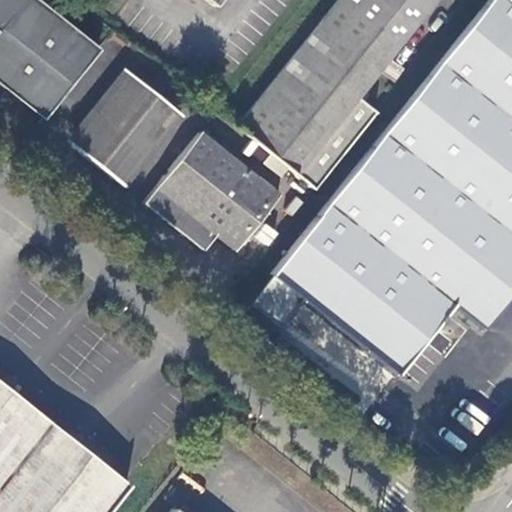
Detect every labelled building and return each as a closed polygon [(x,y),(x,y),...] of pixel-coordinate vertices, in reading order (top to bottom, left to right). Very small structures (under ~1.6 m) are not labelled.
[(0,0),(0,86),(7,92),(42,120),(99,49),(36,0),(0,0)] [(336,0),(235,125),(313,188),(374,111),(355,95),(430,0),(336,0)] [(511,288),(511,11),(497,0),(488,0),(270,275),(393,373),(448,305),(480,328),(511,288)] [(123,185),(181,115),(131,74),(73,144),(123,185)] [(278,196),(199,133),(144,201),(204,248),(215,235),(235,250),(278,196)] [(254,239),(270,246),(277,230),(261,223),(254,239)] [(0,472),(43,418),(0,383),(0,472)] [(0,511),(99,511),(123,482),(43,418),(0,472),(0,511)]
